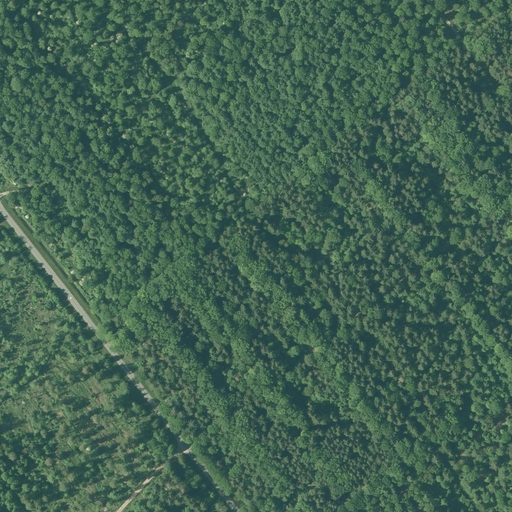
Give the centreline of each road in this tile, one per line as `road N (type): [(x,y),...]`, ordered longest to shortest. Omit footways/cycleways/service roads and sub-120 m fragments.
road 1 (track): [(91,0),(165,75),(240,198),(477,511)]
road 2 (track): [(119,511),(173,453),(239,410),(511,193)]
road 3 (tertiary): [(237,511),(0,207)]
road 4 (track): [(0,195),(36,186),(224,35),(291,0)]
road 5 (track): [(426,0),(511,103)]
